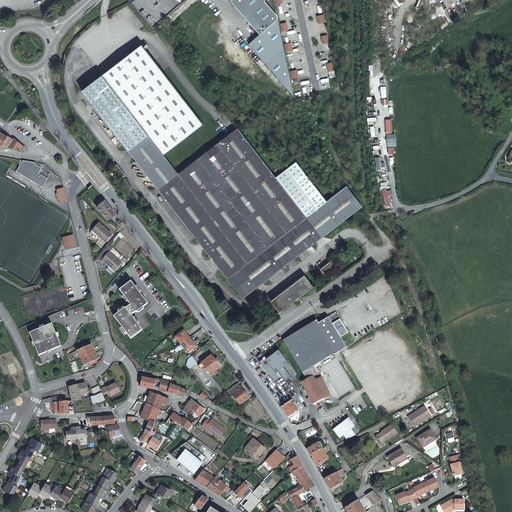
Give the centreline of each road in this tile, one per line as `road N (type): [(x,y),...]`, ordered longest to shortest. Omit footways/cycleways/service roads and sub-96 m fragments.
road 1 (primary): [(232,354),(93,172)]
road 2 (track): [(350,0),(368,214)]
road 3 (residential): [(232,354),(385,247)]
road 4 (primary): [(331,509),(289,432),(232,354)]
road 5 (residential): [(75,187),(110,356)]
